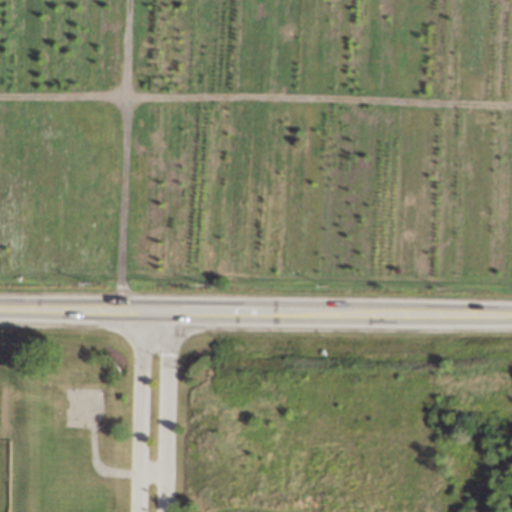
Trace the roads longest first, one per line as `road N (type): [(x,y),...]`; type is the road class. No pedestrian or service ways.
road 1 (primary): [(0,308),(511,315)]
road 2 (residential): [(157,310),(143,341),(141,511)]
road 3 (residential): [(167,511),(168,343),(157,310)]
